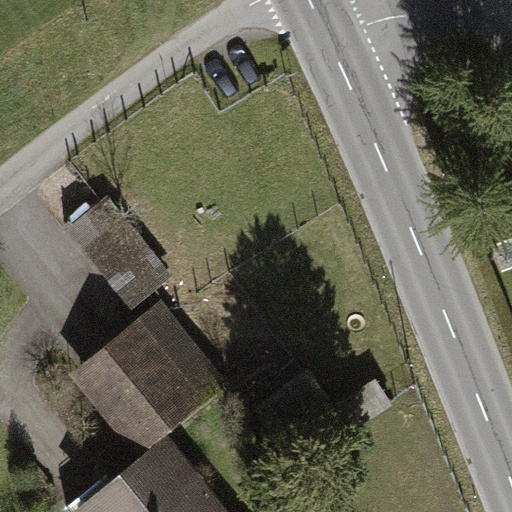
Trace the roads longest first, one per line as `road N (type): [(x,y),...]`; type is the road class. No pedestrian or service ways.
road 1 (tertiary): [(511,482),(308,0)]
road 2 (track): [(260,0),(0,189)]
